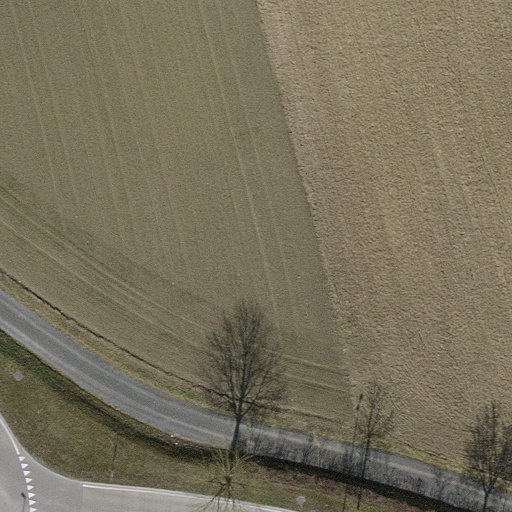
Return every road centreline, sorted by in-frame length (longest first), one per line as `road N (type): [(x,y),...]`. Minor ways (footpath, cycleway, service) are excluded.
road 1 (track): [(0,302),(139,404),(494,511)]
road 2 (secondary): [(137,511),(0,497)]
